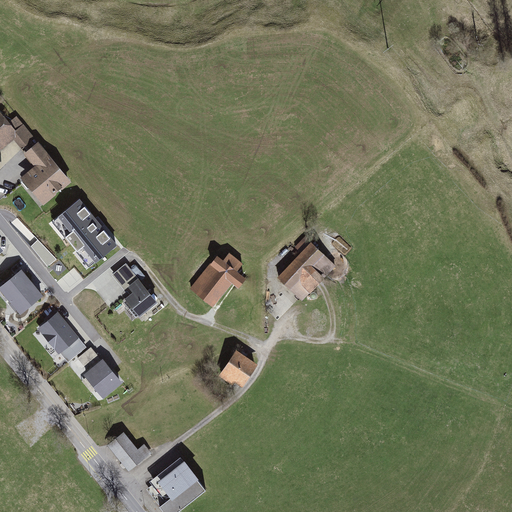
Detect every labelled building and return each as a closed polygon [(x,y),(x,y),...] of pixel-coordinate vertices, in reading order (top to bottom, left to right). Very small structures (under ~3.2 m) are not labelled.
[(44,211),(74,187),(20,120),(13,126),(0,108),(0,155),(15,143),(36,169),(21,182),(44,211)] [(80,199),(58,217),(96,263),(118,245),(80,199)] [(280,277),(303,302),(338,270),(315,245),(280,277)] [(217,259),(191,287),(212,306),(238,278),(217,259)] [(158,303),(126,264),(112,275),(129,296),(123,300),(138,319),(158,303)] [(22,270),(0,287),(0,290),(20,315),(43,296),(22,270)] [(99,293),(109,285),(102,276),(92,284),(99,293)] [(25,326),(36,316),(32,311),(21,321),(25,326)] [(77,337),(57,314),(39,328),(59,352),(77,337)] [(256,365),(238,353),(222,377),(240,389),(256,365)] [(123,384),(103,360),(84,375),(104,399),(123,384)] [(125,432),(108,446),(129,473),(153,455),(145,444),(138,449),(125,432)] [(160,508),(162,511),(179,511),(206,491),(181,458),(150,482),(166,503),(160,508)]
